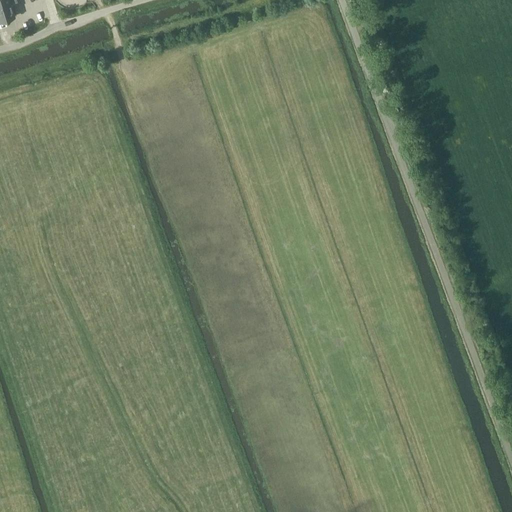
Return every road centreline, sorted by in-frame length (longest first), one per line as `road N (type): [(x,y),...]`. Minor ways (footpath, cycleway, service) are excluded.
road 1 (unclassified): [(511,458),(342,0)]
road 2 (unclassified): [(149,0),(0,51)]
